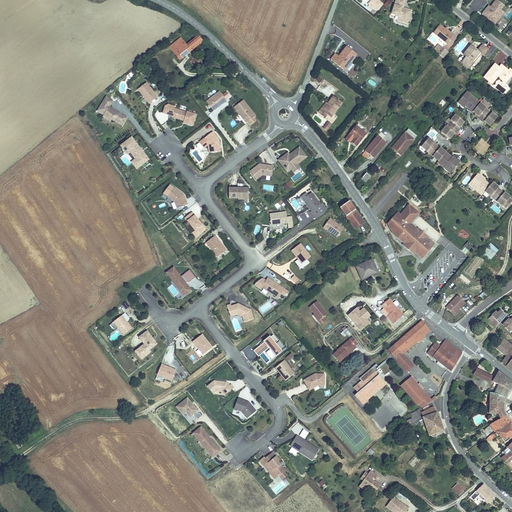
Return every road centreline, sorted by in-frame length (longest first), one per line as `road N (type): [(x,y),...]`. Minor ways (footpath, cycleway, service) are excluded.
road 1 (track): [(0,473),(69,423),(124,420),(186,388),(341,255),(381,235)]
road 2 (tertiary): [(293,119),(369,215),(418,304),(455,333)]
road 3 (residential): [(197,308),(278,413),(275,430),(256,446),(240,445)]
road 4 (tertiary): [(511,505),(462,454),(446,415),(450,381),(472,346)]
road 5 (residential): [(197,308),(250,264),(199,188)]
road 6 (tertiary): [(158,0),(204,30),(278,104)]
